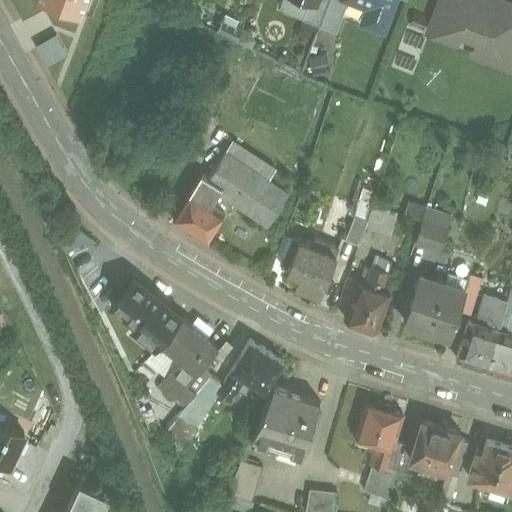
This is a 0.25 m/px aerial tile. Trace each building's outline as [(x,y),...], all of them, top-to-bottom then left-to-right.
[(44,0),(80,13),(84,0),(44,0)] [(316,0),(316,2),(309,0),(303,18),(320,25),(329,0),(316,0)] [(348,0),(329,0),(320,25),(337,31),(348,0)] [(360,0),(359,2),(369,5),(364,21),(383,28),(393,0),(360,0)] [(441,0),(430,30),(456,40),(461,27),(471,0),(441,0)] [(511,61),(511,3),(502,0),(471,0),(461,27),(480,34),(473,53),(510,66),(511,61)] [(427,16),(416,12),(412,24),(423,28),(427,16)] [(257,35),(244,29),(238,41),(251,47),(257,35)] [(59,33),(37,45),(48,66),(71,53),(59,33)] [(328,53),(311,58),(316,76),(333,71),(328,53)] [(269,180),(277,168),(234,141),(226,152),(269,180)] [(269,180),(226,152),(210,178),(223,186),(219,192),(269,225),(290,193),(269,180)] [(207,176),(196,192),(193,190),(175,219),(206,239),(225,211),(212,203),(219,192),(223,186),(210,178),(207,176)] [(397,212),(373,204),(368,219),(366,226),(390,234),(397,212)] [(368,219),(356,215),(347,239),(359,243),(368,219)] [(448,226),(423,218),(416,241),(441,249),(448,226)] [(316,236),(312,245),(294,237),(285,259),(291,261),(289,267),(301,273),(297,284),(321,293),(336,254),(323,249),(327,240),(316,236)] [(366,284),(359,282),(347,317),(378,328),(390,293),(382,290),(383,286),(389,288),(395,272),(389,270),(392,261),(377,255),(366,284)] [(466,288),(419,273),(404,319),(451,334),(466,288)] [(175,322),(164,314),(171,305),(149,287),(147,290),(129,276),(111,299),(138,322),(134,326),(150,339),(153,335),(160,341),(175,322)] [(511,286),(508,300),(499,328),(508,331),(509,327),(510,327),(511,321),(511,286)] [(484,292),(476,321),(499,328),(508,300),(484,292)] [(219,344),(182,314),(175,322),(160,341),(180,358),(166,375),(183,389),(203,364),(219,344)] [(476,321),(469,319),(457,357),(487,367),(499,328),(476,321)] [(511,332),(508,331),(499,328),(487,367),(511,374),(511,332)] [(252,339),(250,338),(232,367),(245,375),(265,388),(283,359),(282,358),(271,352),(272,351),(263,345),(262,346),(251,339),(252,339)] [(203,364),(183,389),(192,397),(197,391),(212,372),(203,364)] [(245,375),(232,367),(222,382),(236,391),(245,375)] [(212,372),(197,391),(205,398),(220,378),(212,372)] [(320,400),(274,384),(252,436),(303,452),(320,400)] [(381,405),(367,400),(356,435),(379,442),(372,462),(386,466),(392,446),(393,446),(395,439),(403,412),(394,409),(393,404),(384,402),(381,405)] [(25,430),(0,416),(0,457),(9,462),(25,430)] [(461,430),(423,418),(410,458),(448,470),(459,437),(461,430)] [(469,440),(459,437),(448,470),(459,473),(469,440)] [(511,479),(511,445),(487,438),(482,453),(476,451),(469,475),(492,482),(489,492),(506,497),(511,479)] [(386,466),(372,462),(364,489),(390,497),(405,442),(395,439),(393,446),(392,446),(386,466)] [(263,465),(242,458),(228,491),(253,499),(263,465)] [(448,470),(438,503),(449,507),(456,482),(459,473),(448,470)] [(67,510),(66,511),(110,511),(111,510),(107,508),(110,501),(98,496),(102,489),(79,478),(65,509),(67,510)] [(449,507),(447,511),(460,511),(462,507),(461,507),(467,486),(456,482),(449,507)] [(334,511),(337,490),(310,487),(306,510),(320,511),(334,511)]
